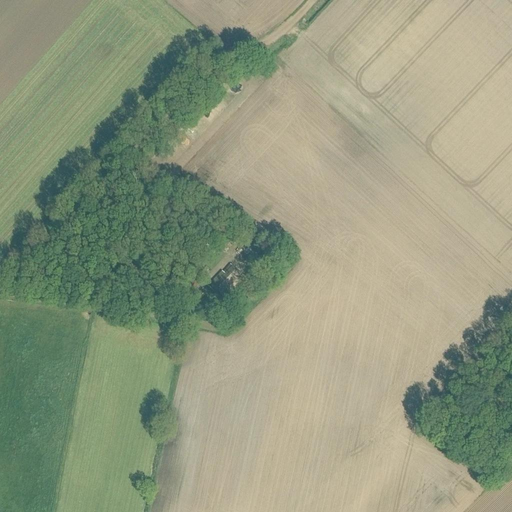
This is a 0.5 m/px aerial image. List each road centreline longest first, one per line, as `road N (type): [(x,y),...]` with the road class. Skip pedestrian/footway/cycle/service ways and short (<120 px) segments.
road 1 (track): [(5,293),(224,61),(276,36),(313,0)]
road 2 (track): [(0,292),(166,317),(246,239)]
